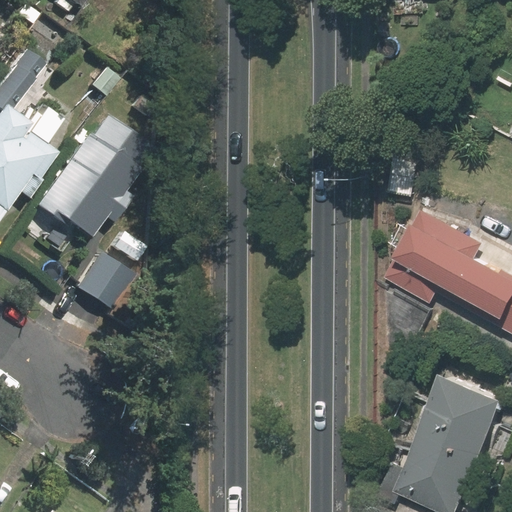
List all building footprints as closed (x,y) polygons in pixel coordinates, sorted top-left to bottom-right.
[(105,65),(91,84),(106,96),(121,76),(105,65)] [(39,104),(29,119),(3,102),(0,106),(0,219),(19,192),(27,197),(59,150),(47,142),(62,119),(39,104)] [(113,223),(134,193),(126,188),(157,145),(106,110),(91,133),(87,130),(35,205),(89,242),(105,218),(113,223)] [(511,267),(482,252),(490,238),(427,205),(388,280),(432,303),(440,290),(511,327),(511,267)] [(112,309),(135,273),(98,251),(76,287),(112,309)] [(412,463),(400,457),(382,496),(402,505),(407,493),(451,511),(463,511),(511,401),(511,389),(455,365),(412,463)] [(14,511),(56,511),(54,510),(52,511),(32,511),(21,503),(14,511)]
